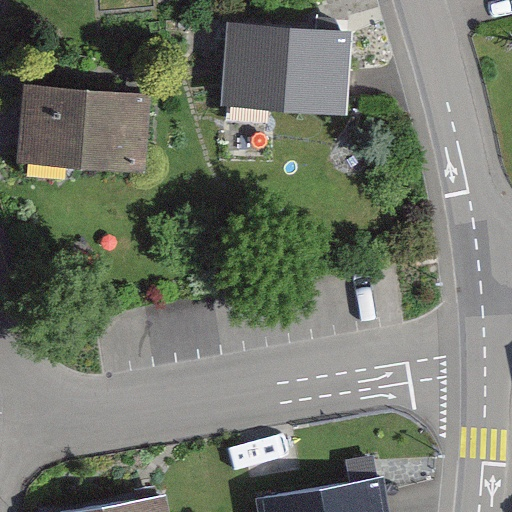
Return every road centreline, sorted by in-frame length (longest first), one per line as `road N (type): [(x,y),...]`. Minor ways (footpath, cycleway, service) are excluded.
road 1 (residential): [(31,411),(108,414),(486,350)]
road 2 (residential): [(482,272),(453,116),(417,0)]
road 3 (residential): [(477,511),(486,350)]
